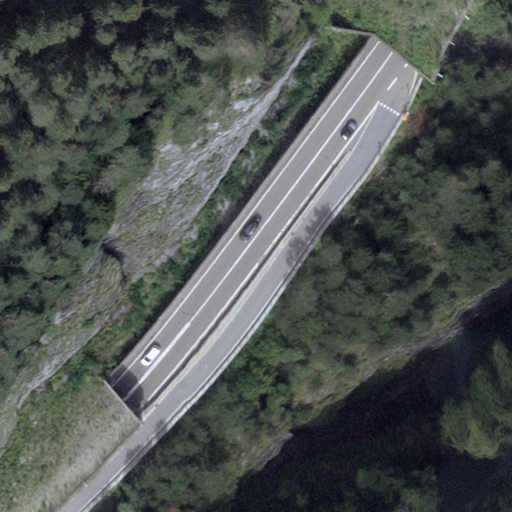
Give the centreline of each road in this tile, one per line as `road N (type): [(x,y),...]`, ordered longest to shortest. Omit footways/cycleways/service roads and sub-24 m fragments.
road 1 (trunk): [(1,511),(155,366),(386,61)]
road 2 (trunk): [(67,511),(167,408),(359,153),(384,104),(386,61)]
road 3 (primary): [(159,0),(67,238),(0,453)]
